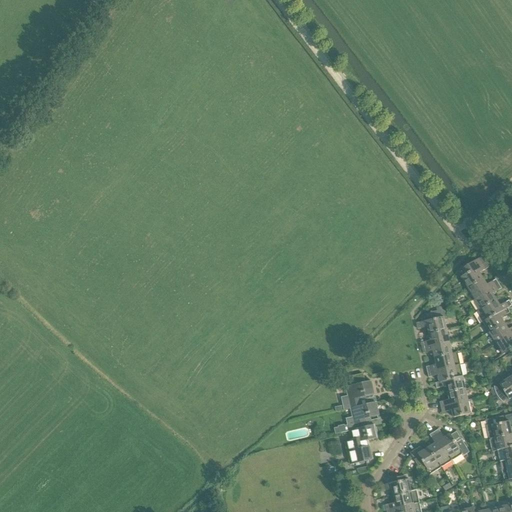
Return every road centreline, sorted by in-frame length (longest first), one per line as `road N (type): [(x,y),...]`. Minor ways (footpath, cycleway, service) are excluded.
road 1 (unclassified): [(511,237),(477,244),(455,233),(274,0)]
road 2 (residential): [(368,511),(369,487),(421,408),(415,385)]
